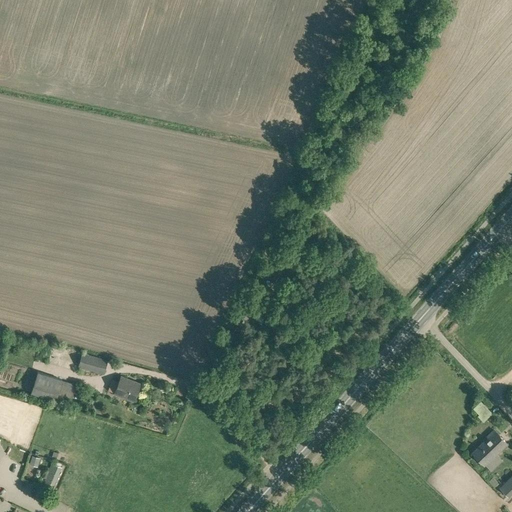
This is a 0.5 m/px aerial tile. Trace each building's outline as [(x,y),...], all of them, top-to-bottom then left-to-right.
[(247,311),(242,322),(246,324),(251,326),(261,304),(257,302),(252,300),(247,311)] [(108,360),(82,353),(79,366),(104,373),(108,360)] [(38,371),(31,393),(56,401),(68,405),(70,405),(77,384),(75,383),(63,379),(38,371)] [(134,401),(141,384),(121,376),(114,394),(134,401)] [(492,412),(480,400),(473,407),(479,414),(478,415),(483,420),(492,412)] [(484,464),(506,443),(493,429),(487,436),(489,438),(485,442),(485,441),(473,453),(484,464)] [(40,458),(32,455),(29,464),(38,467),(40,458)] [(40,465),(50,469),(43,485),(53,490),(62,467),(48,461),(48,463),(44,461),(41,460),(40,464),(41,464),(40,465)] [(511,476),(501,488),(508,495),(511,490),(511,489),(510,488),(511,486),(511,476)]
